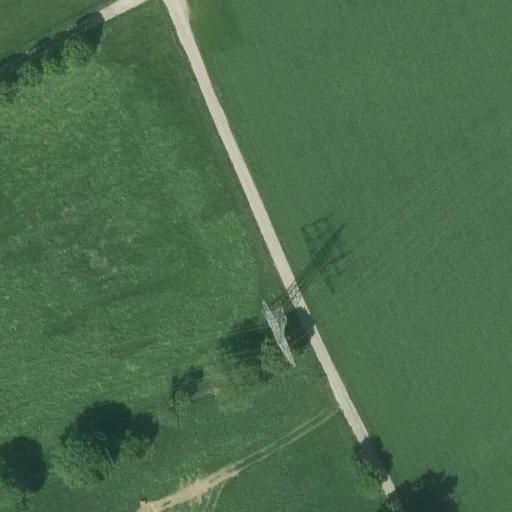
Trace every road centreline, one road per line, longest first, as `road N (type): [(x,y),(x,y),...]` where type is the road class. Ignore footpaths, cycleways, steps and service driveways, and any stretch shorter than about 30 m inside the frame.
road 1 (track): [(171,0),(408,511)]
road 2 (track): [(0,66),(114,0)]
